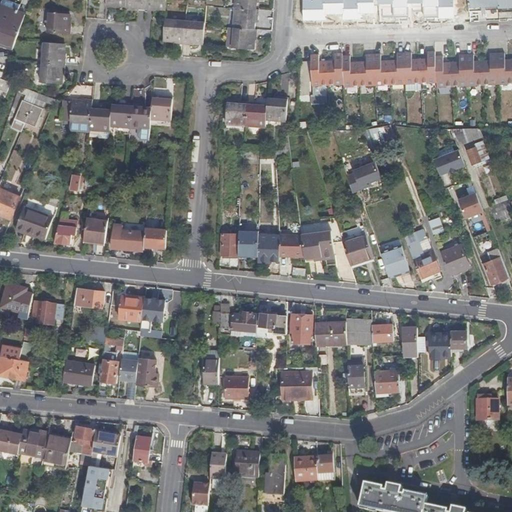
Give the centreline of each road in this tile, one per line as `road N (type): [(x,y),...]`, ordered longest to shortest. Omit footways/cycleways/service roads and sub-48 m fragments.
road 1 (residential): [(511,342),(412,414),(347,434),(178,419)]
road 2 (residential): [(511,315),(188,278)]
road 3 (residential): [(511,35),(283,37)]
road 4 (residential): [(188,278),(206,72)]
road 5 (residential): [(188,278),(0,259)]
road 6 (residential): [(178,419),(0,401)]
road 7 (residential): [(133,70),(138,48),(129,35),(100,35),(90,57),(97,71),(127,75)]
